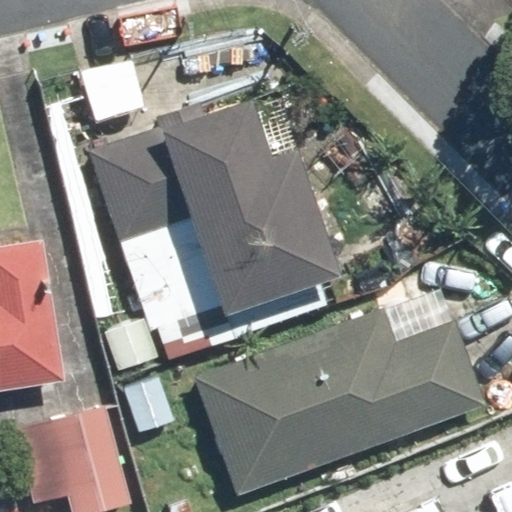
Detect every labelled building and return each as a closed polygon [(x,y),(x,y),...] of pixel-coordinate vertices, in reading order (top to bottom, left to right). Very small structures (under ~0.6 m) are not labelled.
[(351,47),(322,73),(375,131),(403,105),(351,47)] [(265,85),(95,140),(149,309),(109,322),(123,368),(165,355),(157,328),(351,265),(306,126),(281,134),(265,85)] [(0,386),(72,376),(50,231),(0,238),(0,386)] [(388,297),(198,365),(242,490),(489,402),(458,316),(402,336),(388,297)] [(113,399),(19,419),(37,499),(69,492),(73,511),(77,511),(136,499),(113,399)]
